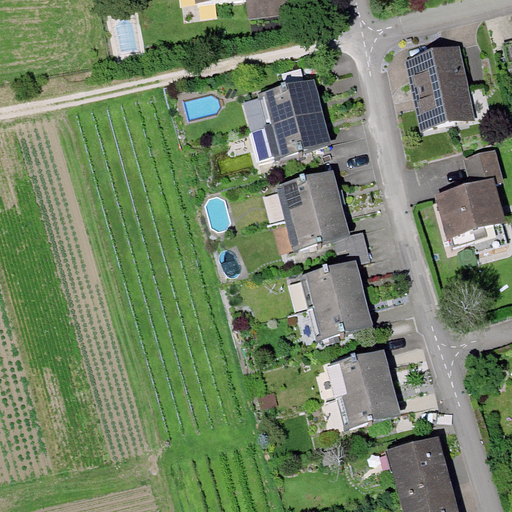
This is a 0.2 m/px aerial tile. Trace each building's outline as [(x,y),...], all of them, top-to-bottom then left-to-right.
[(200,0),(202,9),(250,4),(252,24),(317,18),(314,0),(200,0)] [(511,42),(500,46),(511,88),(511,87),(511,42)] [(463,54),(405,67),(421,135),(478,122),(463,54)] [(321,86),(243,106),(260,172),(338,152),(321,86)] [(471,190),(441,198),(455,249),(489,240),(487,234),(511,228),(500,187),(507,185),(497,148),(463,158),(471,190)] [(340,178),(286,193),(303,256),(343,245),(350,267),(305,280),(324,347),(378,332),(362,275),(375,271),(365,236),(357,238),(340,178)] [(388,355),(334,370),(351,433),(406,418),(388,355)] [(276,393),(259,397),(262,411),(279,408),(276,393)] [(464,511),(446,439),(392,453),(407,511),(464,511)]
